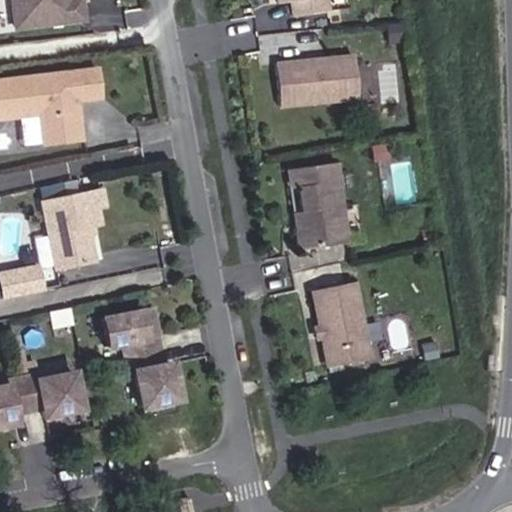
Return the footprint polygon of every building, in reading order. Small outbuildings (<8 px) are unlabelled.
[(11,0),(15,28),(81,20),(78,0),(75,0),(69,1),(68,0),(11,0)] [(318,0),(276,0),(277,4),(290,2),(294,1),(296,16),(320,13),(318,0)] [(356,99),(351,57),(274,65),(278,107),(356,99)] [(97,98),(94,69),(0,80),(0,120),(36,116),(40,145),(80,141),(76,112),(70,107),(69,102),(75,101),(97,98)] [(386,160),(383,140),(369,143),(372,163),(386,160)] [(347,243),(335,163),(294,169),(297,188),(300,213),(303,233),(295,234),(297,251),(347,243)] [(297,188),(294,169),(286,170),(288,189),(297,188)] [(103,205),(100,190),(39,203),(53,270),(92,262),(87,234),(85,227),(90,226),(98,224),(94,207),(103,205)] [(303,233),(300,213),(292,214),(295,234),(303,233)] [(40,292),(35,268),(0,274),(0,297),(1,300),(40,292)] [(367,359),(352,283),(310,291),(318,328),(320,338),(326,368),(367,359)] [(151,321),(149,310),(137,312),(139,324),(151,321)] [(154,337),(151,321),(139,324),(137,312),(100,320),(105,348),(121,345),(124,358),(146,354),(142,339),(154,337)] [(176,400),(169,364),(149,368),(146,354),(124,358),(127,373),(131,372),(139,407),(176,400)] [(78,410),(70,372),(35,380),(33,375),(19,378),(26,412),(41,409),(42,417),(78,410)] [(26,412),(19,378),(5,381),(6,386),(0,387),(0,426),(13,423),(12,415),(26,412)] [(189,511),(186,497),(176,499),(177,511),(189,511)]
